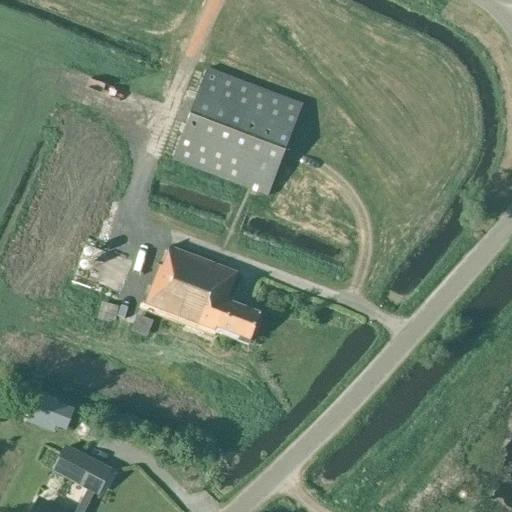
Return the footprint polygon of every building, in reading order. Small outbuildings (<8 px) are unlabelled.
[(172,161),(268,198),(303,107),(207,70),(172,161)] [(213,327),(250,341),(260,315),(226,303),(237,274),(170,249),(163,267),(159,266),(145,305),(212,330),(213,327)] [(100,304),(96,320),(112,324),(117,308),(100,304)] [(135,316),(129,332),(145,338),(151,322),(135,316)] [(66,431),(74,410),(37,395),(26,423),(53,434),(56,427),(66,431)] [(29,502),(27,507),(24,511),(81,511),(91,493),(98,496),(111,472),(63,447),(50,472),(86,490),(75,511),(62,511),(37,499),(34,504),(29,502)]
